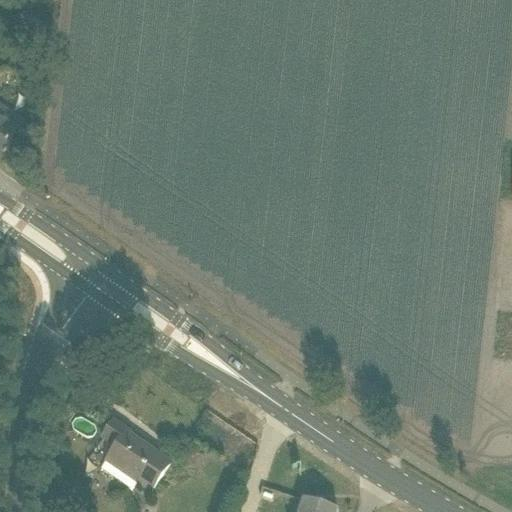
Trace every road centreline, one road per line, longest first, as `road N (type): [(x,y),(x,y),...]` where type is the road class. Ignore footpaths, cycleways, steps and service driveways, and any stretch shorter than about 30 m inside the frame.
road 1 (secondary): [(461,511),(111,274)]
road 2 (secondary): [(103,303),(414,511)]
road 3 (secondary): [(111,274),(0,200)]
road 4 (unclassified): [(15,511),(32,390)]
